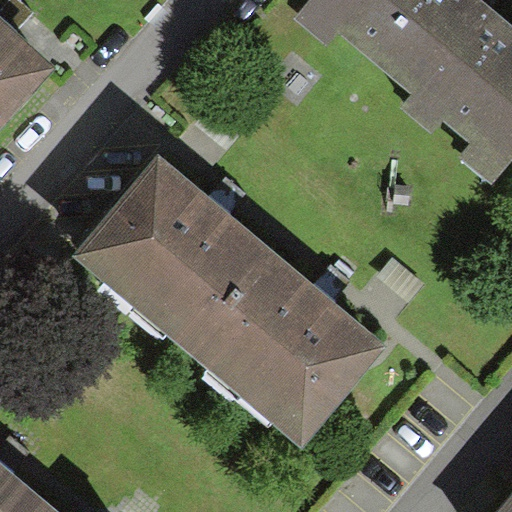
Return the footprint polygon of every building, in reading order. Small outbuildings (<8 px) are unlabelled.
[(472,0),(316,0),(314,3),(506,161),(511,152),(511,32),(474,2),(472,0)] [(0,121),(47,70),(49,67),(5,27),(0,22),(0,121)] [(161,164),(85,257),(304,436),(380,342),(321,294),(217,209),(161,164)] [(0,511),(51,511),(0,468),(0,511)] [(511,511),(511,498),(499,511),(511,511)]
